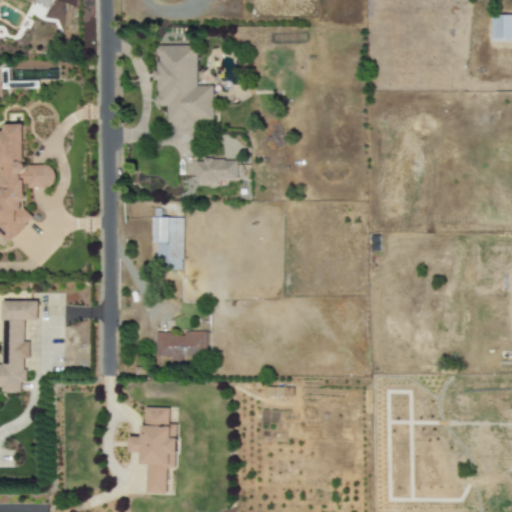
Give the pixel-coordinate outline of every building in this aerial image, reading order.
[(491,41),(511,41),(511,15),(491,15),(491,41)] [(197,46),(157,46),(158,71),(153,71),(153,81),(157,81),(157,107),(167,107),(167,124),(213,124),(213,86),(197,86),(197,46)] [(25,166),(24,125),(4,125),(4,132),(0,131),(0,232),(4,232),(4,239),(26,239),(26,188),(54,188),(54,166),(25,166)] [(195,160),(195,181),(237,182),(237,161),(195,160)] [(183,218),(153,218),(153,244),(157,244),(156,270),(183,270),(183,218)] [(2,365),(0,365),(0,391),(21,391),(21,384),(27,384),(26,343),(24,343),(24,321),(38,321),(37,301),(1,302),(2,365)] [(156,358),(171,357),(171,362),(184,362),(184,358),(207,357),(206,332),(184,332),(184,334),(155,334),(156,358)] [(146,494),(166,495),(167,469),(176,469),(177,425),(169,425),(169,409),(144,408),(143,438),(129,437),(128,453),(141,453),(141,465),(147,465),(146,494)]
